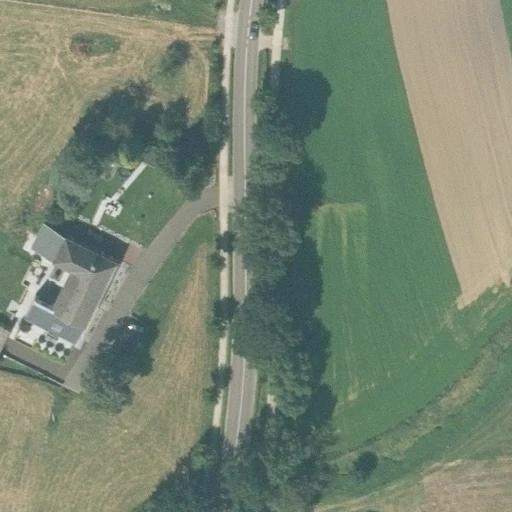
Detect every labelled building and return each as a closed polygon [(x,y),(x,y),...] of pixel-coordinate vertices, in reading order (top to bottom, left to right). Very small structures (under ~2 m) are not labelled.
[(141,153),(158,160),(163,149),(146,141),(141,153)] [(73,266),(106,282),(117,259),(44,224),(35,241),(33,248),(70,267),(71,265),(73,266)] [(51,306),(86,323),(106,282),(73,266),(71,265),(70,267),(52,305),(51,306)] [(86,323),(51,306),(52,305),(36,297),(28,314),(60,331),(78,339),(86,323)] [(0,323),(0,350),(11,329),(0,323)] [(116,347),(130,355),(143,332),(128,324),(116,347)] [(11,353),(81,391),(89,377),(19,338),(11,353)]
